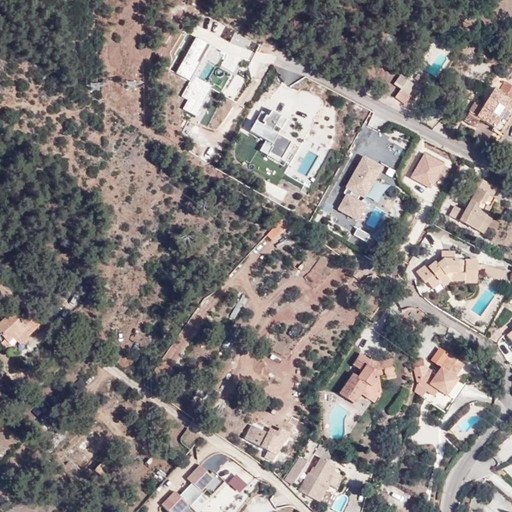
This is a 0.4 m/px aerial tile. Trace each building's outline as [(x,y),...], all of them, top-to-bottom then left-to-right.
[(211,44),(195,36),(174,73),(189,82),(182,96),(187,99),(182,110),(195,117),(213,85),(194,75),(211,44)] [(423,78),(418,74),(414,79),(419,83),(423,78)] [(499,91),(495,88),(477,117),(471,114),(467,122),(475,127),(481,120),(494,128),(506,109),(508,111),(511,104),(511,86),(505,82),(499,91)] [(409,95),(400,89),(394,97),(403,104),(409,95)] [(270,116),(262,111),(250,132),(265,140),(259,151),(268,156),(273,147),(272,146),(288,118),(273,110),(270,116)] [(445,163),(424,152),(410,178),(431,189),(445,163)] [(383,167),(363,156),(342,192),(346,194),(337,210),(358,222),(367,206),(357,201),(360,195),(366,198),(383,167)] [(485,204),(489,206),(493,198),(490,196),(495,187),(477,176),(472,186),(476,188),(464,211),(454,205),(448,216),(482,235),(492,216),(485,212),(482,211),(485,204)] [(264,232),(270,240),(287,227),(282,219),(264,232)] [(371,235),(357,228),(353,235),(366,243),(371,235)] [(484,268),(486,264),(476,264),(476,260),(456,260),(453,257),(453,252),(440,251),(439,256),(432,261),(432,263),(426,267),(424,265),(414,273),(422,283),(425,281),(431,289),(438,283),(436,280),(446,273),(446,274),(449,272),(463,273),(463,278),(463,279),(476,279),(476,268),(484,268)] [(502,271),(486,264),(484,268),(482,272),(499,280),(502,271)] [(436,280),(438,283),(440,285),(448,278),(463,278),(463,273),(449,272),(446,274),(446,273),(436,280)] [(26,324),(23,321),(13,311),(0,322),(0,334),(4,339),(0,343),(7,350),(10,346),(8,343),(12,338),(26,324)] [(391,326),(406,339),(415,328),(400,315),(391,326)] [(28,316),(23,321),(26,324),(12,338),(19,345),(38,326),(28,316)] [(424,366),(417,367),(424,383),(422,388),(433,395),(437,389),(445,395),(456,379),(453,377),(462,365),(449,356),(450,354),(440,347),(431,360),(441,366),(436,374),(433,378),(424,372),(424,366)] [(373,364),(368,361),(360,354),(353,365),(361,371),(357,377),(353,374),(339,393),(353,403),(359,394),(367,384),(370,386),(376,378),(394,374),(391,360),(377,362),(373,364)] [(433,378),(436,374),(424,366),(424,372),(433,378)] [(424,383),(417,367),(413,368),(416,383),(422,388),(424,383)] [(367,384),(359,394),(373,403),(380,393),(377,378),(376,378),(370,386),(367,384)] [(39,403),(33,411),(41,417),(47,409),(39,403)] [(252,427),(245,440),(268,452),(265,458),(272,462),(283,443),(285,443),(290,435),(280,430),(278,433),(271,429),(268,435),(252,427)] [(313,476),(309,474),(308,473),(298,491),(317,502),(327,485),(335,490),(340,480),(339,479),(340,477),(331,472),(333,466),(327,462),(333,452),(319,445),(313,455),(320,459),(314,469),(317,470),(313,476)] [(305,462),(298,457),(284,478),(291,483),(305,462)] [(101,463),(95,471),(103,478),(109,471),(101,463)] [(192,511),(193,511),(187,505),(214,478),(199,463),(185,476),(191,482),(179,493),(175,488),(160,502),(169,511),(192,511)] [(153,473),(159,480),(166,474),(160,468),(153,473)] [(139,498),(132,491),(130,495),(127,493),(123,497),(133,506),(139,498)] [(389,494),(378,492),(377,497),(379,499),(380,501),(386,503),(389,494)]
